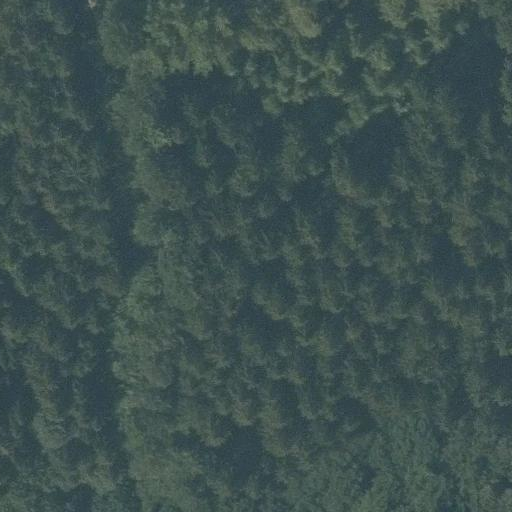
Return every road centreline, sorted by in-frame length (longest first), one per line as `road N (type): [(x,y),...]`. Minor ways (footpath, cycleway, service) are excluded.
road 1 (track): [(84,0),(125,97),(126,199),(101,307),(104,351),(148,511)]
road 2 (track): [(390,511),(511,433)]
